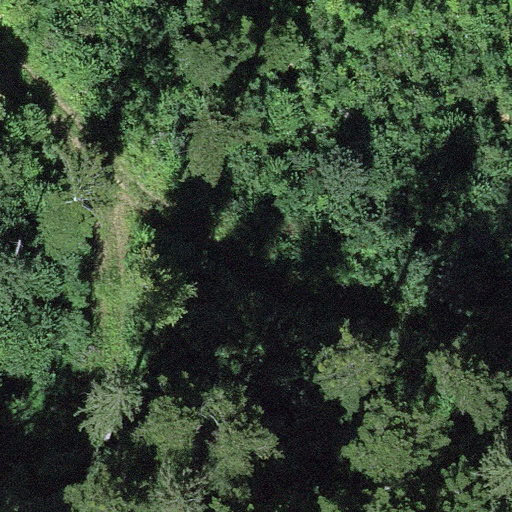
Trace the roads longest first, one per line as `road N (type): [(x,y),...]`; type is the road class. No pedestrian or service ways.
road 1 (track): [(0,60),(107,181),(281,289),(480,334),(511,331)]
road 2 (track): [(0,464),(48,449),(98,383),(107,181)]
